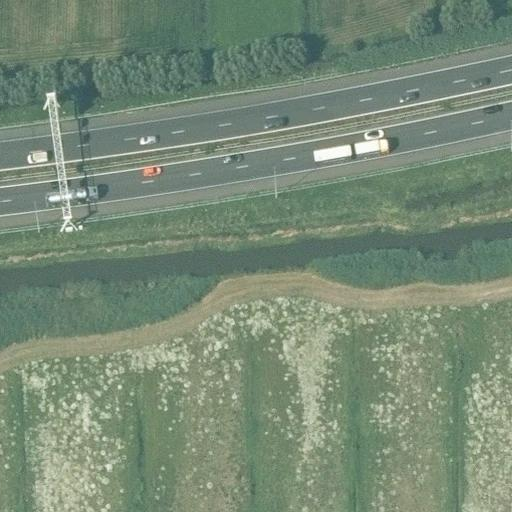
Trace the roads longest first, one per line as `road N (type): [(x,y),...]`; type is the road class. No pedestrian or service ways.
road 1 (motorway): [(0,200),(511,112)]
road 2 (motorway): [(511,67),(0,154)]
